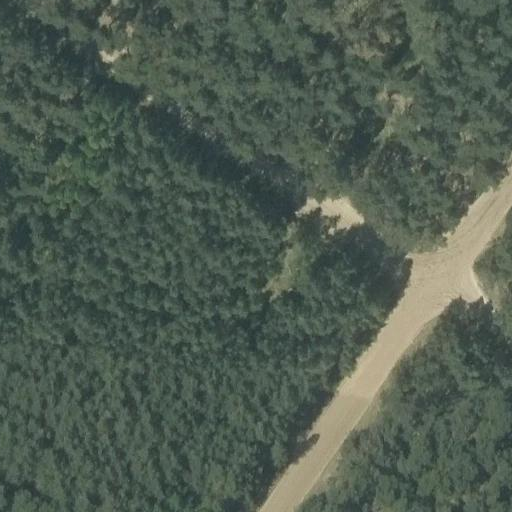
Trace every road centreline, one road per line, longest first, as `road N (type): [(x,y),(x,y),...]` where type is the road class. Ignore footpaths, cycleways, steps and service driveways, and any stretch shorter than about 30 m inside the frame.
road 1 (track): [(22,0),(429,279),(269,511)]
road 2 (track): [(511,162),(429,279)]
